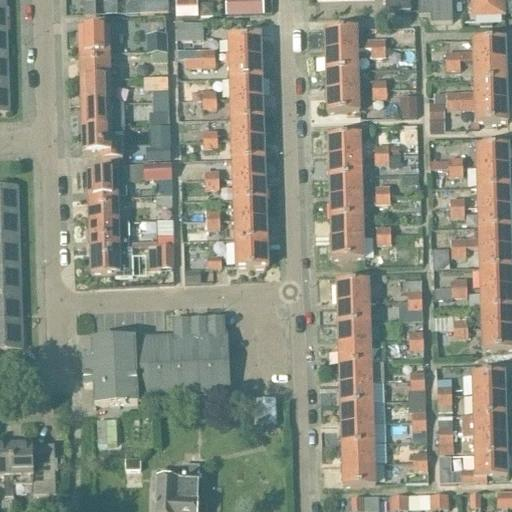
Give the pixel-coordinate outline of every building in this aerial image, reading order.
[(189,0),(175,0),(176,0),(176,16),(177,19),(188,18),(190,19),(199,18),(199,11),(198,1),(190,1),(189,0)] [(211,16),(210,0),(198,0),(199,16),(211,16)] [(225,0),(226,20),(243,20),(242,0),(225,0)] [(264,0),(242,0),(243,20),(265,19),(264,0)] [(411,14),(410,0),(385,0),(386,15),(411,14)] [(418,0),(418,13),(419,19),(426,19),(431,19),(431,26),(453,26),(452,4),(449,4),(448,0),(418,0)] [(471,0),(472,24),(481,24),(481,30),(493,30),(493,24),(505,23),(504,0),(471,0)] [(118,19),(117,2),(106,3),(106,19),(118,19)] [(139,18),(139,2),(127,2),(127,18),(139,18)] [(96,19),(95,3),(86,4),(84,4),(84,19),(96,19)] [(169,3),(158,3),(158,17),(169,17),(169,16),(169,3)] [(202,41),(201,29),(180,30),(181,42),(202,41)] [(81,33),(81,58),(110,57),(110,32),(81,33)] [(324,34),(325,55),(358,54),(371,53),(385,53),(385,44),(357,45),(357,33),(324,34)] [(151,39),(152,56),(168,56),(167,39),(151,39)] [(229,42),(229,61),(261,61),(261,41),(229,42)] [(460,67),(474,66),(506,65),(505,44),(473,45),(473,57),(446,58),(446,67),(460,67)] [(385,63),(385,53),(371,53),(371,63),(385,63)] [(215,54),(201,55),(201,64),(215,64),(215,54)] [(358,54),(325,55),(325,75),(359,74),(358,54)] [(168,67),(168,56),(152,56),(152,67),(168,67)] [(111,82),(110,57),(81,58),(82,83),(111,82)] [(0,87),(8,88),(7,60),(0,60),(0,87)] [(229,61),(230,84),(262,84),(261,61),(229,61)] [(201,64),(186,64),(186,74),(215,73),(215,64),(201,64)] [(506,65),(474,66),(474,85),(507,84),(506,65)] [(460,76),(460,67),(446,67),(446,76),(460,76)] [(140,78),(144,79),(146,77),(147,74),(147,71),(144,69),(141,68),(138,70),(137,73),(138,76),(140,78)] [(359,74),(325,75),(326,96),(359,95),(359,74)] [(82,83),(83,107),(112,107),(111,82),(82,83)] [(262,103),(262,84),(230,84),(231,104),(262,103)] [(508,105),(507,84),(474,85),(475,97),(447,98),(446,98),(447,107),(508,105)] [(386,85),(372,85),(372,94),(387,93),(386,85)] [(0,115),(9,115),(8,88),(0,87),(0,115)] [(387,93),(372,94),(372,102),(387,102),(387,93)] [(153,95),(153,105),(169,105),(169,95),(153,95)] [(216,95),(202,96),(202,105),(217,104),(216,95)] [(360,115),(359,95),(326,96),(327,116),(360,115)] [(447,107),(446,98),(434,99),(434,108),(444,107),(447,107)] [(416,102),(402,102),(403,121),(417,121),(416,102)] [(231,104),(231,124),(263,124),(262,103),(231,104)] [(217,104),(202,105),(203,114),(217,114),(217,104)] [(169,117),(169,105),(153,105),(153,117),(169,117)] [(508,126),(508,105),(447,107),(447,116),(475,116),(476,127),(508,126)] [(83,107),(83,132),(112,132),(112,107),(83,107)] [(444,107),(434,108),(428,108),(429,136),(446,136),(444,107)] [(231,124),(232,144),(264,144),(263,124),(231,124)] [(113,145),(112,132),(83,132),(84,158),(101,157),(101,163),(123,163),(123,145),(113,145)] [(203,146),(218,146),(217,135),(203,136),(203,146)] [(328,140),(329,161),(361,160),(360,139),(328,140)] [(264,161),(264,144),(232,144),(232,161),(264,161)] [(169,163),(168,145),(154,145),(155,152),(147,153),(147,164),(169,163)] [(218,154),(218,146),(203,146),(204,155),(218,154)] [(388,150),(374,151),(374,160),(388,160),(388,151),(388,150)] [(509,150),(476,151),(477,171),(509,170),(509,150)] [(398,151),(388,151),(388,160),(398,160),(398,151)] [(329,161),(329,180),(361,180),(361,160),(329,161)] [(388,160),(374,160),(375,170),(388,169),(388,160)] [(232,161),(233,184),(265,183),(264,161),(232,161)] [(463,163),(448,163),(448,164),(449,171),(463,171),(463,163)] [(172,182),(171,168),(145,169),(146,184),(172,182)] [(509,170),(477,171),(477,192),(510,191),(509,170)] [(463,182),(463,171),(449,171),(449,182),(463,182)] [(204,175),(205,183),(219,183),(219,174),(204,175)] [(89,177),(89,202),(118,201),(126,201),(125,191),(118,191),(118,176),(89,177)] [(329,180),(330,200),(362,199),(361,180),(329,180)] [(219,183),(205,183),(205,195),(219,194),(219,183)] [(265,204),(265,183),(233,184),(234,204),(265,204)] [(0,216),(19,216),(18,191),(0,191),(0,216)] [(375,191),(375,199),(390,199),(390,191),(375,191)] [(510,191),(477,192),(478,213),(511,212),(510,191)] [(363,221),(362,199),(330,200),(331,222),(363,221)] [(390,199),(375,199),(376,210),(390,209),(390,199)] [(172,211),(172,200),(156,200),(156,212),(172,211)] [(89,202),(90,227),(119,226),(118,201),(89,202)] [(450,204),(450,214),(464,214),(464,203),(450,204)] [(234,204),(234,225),(266,225),(265,204),(234,204)] [(511,212),(478,213),(478,232),(511,231),(511,212)] [(465,222),(464,214),(450,214),(431,214),(431,223),(450,223),(465,222)] [(0,244),(19,244),(19,216),(0,216),(0,244)] [(220,216),(205,216),(206,225),(220,225),(220,216)] [(331,222),(331,242),(363,241),(363,221),(331,222)] [(90,227),(91,252),(128,251),(127,240),(127,225),(119,226),(90,227)] [(220,225),(206,225),(206,235),(220,234),(220,225)] [(267,246),(266,225),(234,225),(235,247),(267,246)] [(376,232),(377,240),(391,240),(391,231),(376,232)] [(479,243),(451,244),(451,254),(466,254),(479,253),(511,252),(511,231),(478,232),(479,243)] [(158,250),(173,249),(174,249),(173,239),(157,239),(158,250)] [(391,250),(391,240),(377,240),(377,250),(391,250)] [(364,262),(363,241),(331,242),(332,263),(364,262)] [(0,271),(20,271),(19,244),(0,244),(0,271)] [(267,246),(235,247),(236,271),(253,271),(253,273),(265,272),(265,270),(267,270),(267,246)] [(174,271),(173,249),(158,250),(159,272),(174,271)] [(128,262),(128,251),(91,252),(92,277),(116,277),(116,281),(133,280),(132,262),(128,262)] [(511,254),(511,252),(479,253),(480,272),(511,270),(511,254)] [(466,263),(466,254),(451,254),(452,263),(466,263)] [(222,272),(222,262),(207,263),(207,273),(222,272)] [(511,270),(480,272),(480,292),(511,291),(511,270)] [(0,297),(21,297),(20,271),(0,271),(0,297)] [(400,297),(408,297),(422,297),(422,285),(417,277),(400,277),(400,297)] [(452,284),(453,293),(467,293),(467,284),(452,284)] [(336,287),(337,308),(369,307),(369,286),(336,287)] [(511,291),(480,292),(481,313),(511,312),(511,291)] [(467,293),(453,293),(436,293),(436,304),(453,304),(453,303),(467,303),(467,293)] [(0,325),(22,325),(21,297),(0,297),(0,325)] [(408,297),(408,305),(422,305),(422,297),(408,297)] [(422,315),(422,305),(408,305),(408,315),(422,315)] [(370,327),(369,307),(337,308),(338,328),(370,327)] [(511,312),(481,313),(482,334),(511,333),(511,312)] [(224,338),(223,321),(173,324),(174,341),(92,345),(92,361),(82,361),(84,390),(94,390),(95,408),(137,406),(137,400),(229,395),(226,338),(224,338)] [(468,324),(453,325),(454,334),(468,334),(468,324)] [(0,353),(22,353),(22,325),(0,325),(0,353)] [(371,346),(370,327),(338,328),(338,347),(371,346)] [(511,333),(482,334),(482,354),(511,353),(511,333)] [(468,334),(454,334),(454,344),(468,343),(468,334)] [(423,336),(409,337),(409,345),(423,345),(423,336)] [(423,345),(409,345),(409,356),(423,355),(424,355),(423,345)] [(338,347),(339,368),(371,367),(371,346),(338,347)] [(371,367),(339,368),(340,388),(372,388),(371,367)] [(424,377),(410,377),(410,385),(425,385),(424,377)] [(504,377),(472,378),(473,399),(505,398),(504,377)] [(425,385),(410,385),(411,395),(425,395),(425,385)] [(340,388),(340,411),(372,410),(372,388),(340,388)] [(437,392),(437,400),(452,399),(451,391),(437,392)] [(505,398),(473,399),(473,419),(505,418),(505,398)] [(452,399),(437,400),(438,410),(438,416),(438,418),(452,417),(452,410),(452,399)] [(276,426),(275,403),(254,404),(255,427),(276,426)] [(340,411),(341,429),(373,427),(372,410),(340,411)] [(411,418),(412,426),(426,425),(426,417),(411,418)] [(473,419),(462,419),(463,440),(474,439),(506,438),(505,418),(473,419)] [(438,425),(439,440),(453,440),(452,424),(438,425)] [(426,435),(426,425),(412,426),(412,435),(411,435),(412,436),(426,435)] [(374,447),(373,427),(341,429),(341,449),(374,447)] [(412,436),(412,448),(426,447),(427,447),(427,435),(426,435),(412,436)] [(507,459),(506,438),(474,439),(475,460),(507,459)] [(453,440),(439,440),(439,457),(453,457),(453,440)] [(1,450),(0,450),(0,480),(4,480),(4,501),(13,501),(13,490),(11,444),(1,444),(1,450)] [(20,444),(11,444),(13,490),(32,489),(31,450),(21,450),(20,444)] [(374,448),(341,449),(342,469),(374,469),(374,448)] [(53,449),(31,450),(32,489),(32,500),(55,499),(53,449)] [(412,458),(413,466),(427,465),(427,457),(412,458)] [(507,459),(475,460),(475,475),(461,476),(462,487),(487,486),(487,481),(507,480),(507,459)] [(451,461),(439,462),(440,488),(452,487),(451,461)] [(413,466),(413,476),(428,475),(427,465),(413,466)] [(200,470),(183,468),(182,485),(156,483),(153,511),(206,511),(207,510),(197,509),(200,470)] [(374,469),(342,469),(343,489),(375,488),(374,469)] [(506,511),(507,511),(506,497),(496,498),(496,511),(506,511)] [(481,511),(481,499),(469,499),(469,511),(481,511)] [(440,511),(439,500),(430,500),(430,511),(440,511)] [(449,511),(449,500),(439,500),(440,511),(449,511)] [(379,511),(379,501),(363,502),(363,511),(379,511)] [(389,511),(399,511),(399,501),(390,501),(389,511)] [(399,511),(408,511),(408,501),(399,501),(399,511)] [(63,511),(63,502),(53,503),(53,511),(63,511)] [(352,511),(363,511),(363,502),(352,502),(352,511)]
